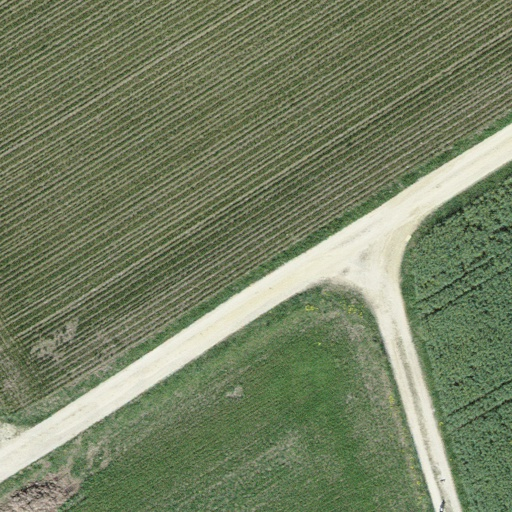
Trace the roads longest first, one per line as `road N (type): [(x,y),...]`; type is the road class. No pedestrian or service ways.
road 1 (track): [(0,461),(511,145)]
road 2 (track): [(364,239),(446,511)]
